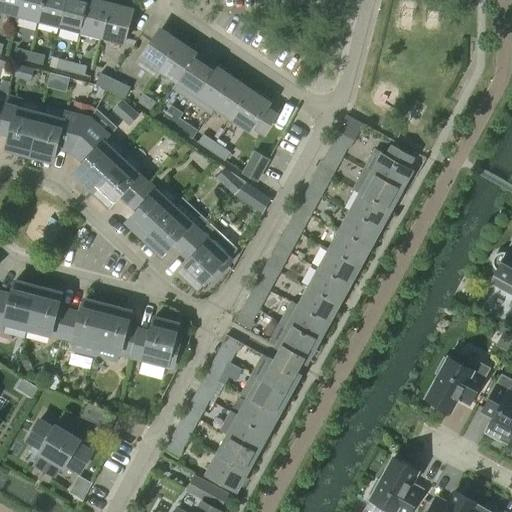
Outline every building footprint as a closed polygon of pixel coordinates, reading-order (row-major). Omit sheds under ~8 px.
[(22,0),(0,0),(0,9),(18,14),(22,0)] [(22,0),(18,14),(39,20),(44,0),(22,0)] [(44,0),(39,20),(60,25),(66,0),(44,0)] [(89,0),(66,0),(60,25),(81,31),(89,0)] [(94,0),(89,0),(81,31),(102,36),(110,4),(94,0)] [(132,10),(110,4),(102,36),(124,42),(132,10)] [(161,70),(179,42),(160,30),(138,63),(157,76),(161,70)] [(179,82),(197,54),(179,42),(161,70),(178,81),(179,82)] [(29,61),(31,51),(17,48),(14,57),(29,61)] [(31,51),(29,61),(43,65),(45,55),(31,51)] [(179,82),(175,88),(192,100),(215,66),(197,54),(179,82)] [(70,72),(73,62),(59,59),(56,68),(70,72)] [(87,66),(73,62),(70,72),(85,76),(87,66)] [(14,77),(32,81),(35,69),(17,65),(14,77)] [(215,66),(192,100),(210,112),(233,79),(215,66)] [(107,90),(112,78),(101,73),(95,85),(107,90)] [(112,78),(107,90),(125,99),(131,87),(112,78)] [(251,91),(233,79),(210,112),(211,113),(215,107),(232,118),(251,91)] [(251,91),(232,118),(251,131),(254,126),(264,133),(276,114),(266,108),(269,103),(251,91)] [(150,110),(156,102),(144,94),(138,102),(150,110)] [(7,97),(0,125),(0,131),(10,134),(6,149),(30,155),(42,106),(7,97)] [(72,114),(42,106),(30,155),(53,161),(57,147),(72,151),(90,119),(88,118),(91,106),(75,101),(72,114)] [(117,114),(130,125),(140,115),(127,103),(117,114)] [(174,126),(180,118),(168,110),(162,118),(174,126)] [(180,118),(174,126),(186,134),(192,126),(180,118)] [(126,152),(90,119),(72,151),(84,162),(74,173),(92,189),(126,152)] [(350,149),(355,140),(339,131),(338,131),(333,140),(334,140),(350,149)] [(210,150),(216,142),(203,134),(198,142),(210,150)] [(216,142),(210,150),(225,161),(231,152),(216,142)] [(376,151),(365,171),(400,190),(411,170),(407,168),(412,157),(393,146),(387,157),(376,151)] [(126,152),(92,189),(109,205),(120,194),(129,202),(147,182),(138,174),(144,168),(126,152)] [(255,152),(243,173),(258,181),(269,159),(255,152)] [(322,160),(317,169),(332,177),(337,169),(323,161),(322,160)] [(244,183),(226,167),(217,178),(234,194),(244,183)] [(332,177),(317,169),(312,178),(313,179),(313,178),(327,186),(332,177)] [(371,175),(361,193),(390,209),(400,190),(365,171),(365,172),(371,175)] [(147,182),(129,202),(137,211),(127,222),(145,238),(179,201),(161,184),(156,190),(147,182)] [(247,202),(256,189),(250,185),(245,182),(244,183),(235,193),(247,202)] [(361,193),(350,213),(379,229),(390,209),(361,193)] [(179,201),(145,238),(162,254),(173,243),(181,251),(200,231),(209,221),(183,197),(180,201),(179,201)] [(301,198),(296,207),(311,216),(316,206),(302,199),(302,198),(301,198)] [(311,216),(296,207),(291,216),(292,217),(292,216),(307,224),(311,216)] [(379,229),(350,213),(340,231),(369,247),(379,229)] [(200,231),(181,251),(190,259),(180,271),(198,287),(208,276),(213,280),(231,260),(200,231)] [(369,247),(340,231),(330,250),(359,266),(369,247)] [(281,236),(276,245),(291,253),(295,244),(281,237),(281,236)] [(496,268),(498,270),(491,282),(511,293),(511,244),(507,253),(506,252),(504,251),(502,251),(500,252),(498,252),(496,254),(495,255),(494,257),(493,258),(493,260),(493,262),(493,264),(494,266),(495,267),(496,268)] [(291,253),(276,245),(271,254),(272,254),(286,262),(291,253)] [(359,266),(330,250),(320,269),(349,285),(359,266)] [(349,285),(320,269),(309,287),(338,303),(349,285)] [(260,274),(255,283),(270,291),(275,282),(260,275),(261,274),(260,274)] [(11,296),(0,292),(0,329),(3,330),(5,323),(27,328),(38,287),(15,281),(11,296)] [(270,291),(255,283),(250,292),(251,292),(265,300),(270,291)] [(61,293),(38,287),(27,328),(62,338),(69,311),(58,308),(61,293)] [(299,306),(299,307),(328,323),(338,303),(309,287),(299,306)] [(81,314),(69,311),(62,338),(74,341),(72,348),(95,354),(108,305),(85,299),(81,314)] [(299,307),(292,303),(282,322),(318,342),(328,323),(299,307)] [(108,305),(95,354),(118,361),(120,353),(132,356),(139,329),(127,326),(131,311),(108,305)] [(250,331),(255,322),(239,313),(233,322),(250,331),(251,331),(250,331)] [(139,329),(132,356),(173,367),(180,340),(174,338),(178,324),(154,317),(150,332),(139,329)] [(282,322),(271,343),(306,362),(318,342),(282,322)] [(511,339),(503,334),(496,347),(506,352),(511,341),(511,339)] [(243,345),(243,344),(227,335),(221,344),(222,344),(238,353),(243,344),(243,345)] [(427,397),(451,411),(459,395),(471,401),(489,368),(454,348),(447,359),(444,357),(436,372),(439,374),(427,397)] [(282,349),(275,361),(294,372),(301,359),(282,349)] [(260,378),(289,394),(300,374),(294,372),(275,361),(270,359),(260,378)] [(205,373),(220,381),(225,373),(211,365),(210,364),(205,373)] [(220,381),(205,373),(200,382),(201,383),(201,382),(215,390),(220,382),(220,381)] [(289,394),(260,378),(254,374),(242,395),(249,398),(249,397),(278,413),(289,394)] [(502,439),(509,442),(511,436),(511,380),(502,375),(483,409),(495,415),(486,433),(500,441),(502,439)] [(278,413),(249,397),(249,398),(239,416),(268,432),(278,413)] [(111,429),(117,414),(86,402),(81,417),(111,429)] [(185,411),(199,419),(204,411),(190,403),(190,402),(185,411)] [(133,407),(122,403),(118,413),(129,417),(133,407)] [(199,419),(185,411),(180,420),(180,421),(181,420),(195,428),(199,419)] [(268,432),(239,416),(228,435),(258,451),(268,432)] [(80,471),(92,452),(78,443),(80,439),(56,425),(54,428),(39,420),(28,439),(42,448),(40,451),(44,453),(37,465),(54,475),(61,464),(64,466),(66,462),(80,471)] [(228,435),(218,454),(247,470),(258,451),(228,435)] [(178,458),(183,449),(169,441),(169,440),(163,450),(164,450),(178,458)] [(247,470),(218,454),(207,474),(236,490),(247,470)] [(418,471),(394,458),(381,481),(378,479),(370,494),(373,496),(367,507),(376,511),(410,511),(421,492),(409,486),(418,471)] [(220,508),(228,494),(194,476),(187,489),(204,499),(203,501),(202,500),(195,511),(183,511),(177,508),(174,511),(220,511),(221,511),(219,509),(220,507),(220,508)] [(472,511),(477,503),(455,491),(446,507),(436,502),(436,501),(435,500),(428,511),(472,511)] [(498,511),(485,505),(484,507),(477,503),(472,511),(498,511)]
